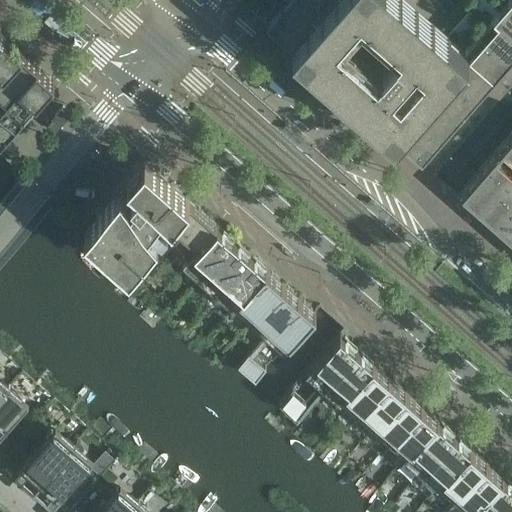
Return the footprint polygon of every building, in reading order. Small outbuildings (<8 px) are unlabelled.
[(511,0),(286,0),(267,22),(422,159),(511,56),(511,0)] [(0,76),(22,52),(6,38),(0,44),(0,76)] [(8,100),(38,66),(22,52),(0,76),(0,92),(7,99),(8,100)] [(0,143),(55,81),(38,66),(8,100),(7,99),(0,107),(0,143)] [(69,117),(57,106),(44,121),(56,132),(69,117)] [(511,237),(511,136),(462,194),(511,237)] [(130,269),(173,220),(190,200),(145,160),(127,181),(129,182),(141,193),(127,209),(114,197),(112,199),(113,200),(104,210),(103,209),(85,230),(130,269)] [(218,224),(190,200),(173,220),(181,228),(170,240),(189,256),(200,244),(218,224)] [(200,278),(235,239),(218,224),(200,244),(183,263),(200,278)] [(217,293),(251,253),(235,239),(200,278),(217,293)] [(233,307),(267,268),(251,253),(217,293),(233,307)] [(249,321),(283,282),(267,268),(233,307),(249,321)] [(264,335),(299,295),(283,282),(249,321),(264,335)] [(256,380),(317,311),(299,295),(264,335),(238,365),(256,380)] [(300,416),(325,387),(359,348),(341,332),(281,400),(280,402),(281,403),(281,402),(297,416),(296,417),(298,418),(299,416),(300,416)] [(340,401),(374,361),(359,348),(325,387),(340,401)] [(356,415),(390,376),(374,361),(340,401),(356,415)] [(0,394),(10,383),(0,374),(0,394)] [(372,429),(407,390),(390,376),(356,415),(372,429)] [(0,432),(20,411),(29,400),(10,383),(0,394),(0,432)] [(388,444),(423,404),(407,390),(372,429),(388,444)] [(405,458),(439,419),(423,404),(388,444),(405,458)] [(421,472),(455,433),(439,419),(405,458),(421,472)] [(37,484),(70,446),(75,440),(56,423),(46,434),(18,467),(37,484)] [(437,486),(471,447),(455,433),(421,472),(437,486)] [(56,500),(84,468),(94,457),(75,440),(70,446),(37,484),(56,500)] [(91,464),(103,474),(117,456),(105,446),(91,464)] [(453,501),(488,461),(471,447),(437,486),(453,501)] [(466,511),(471,511),(504,475),(488,461),(453,501),(466,511)] [(500,511),(511,499),(511,482),(504,475),(471,511),(500,511)] [(126,511),(135,503),(140,497),(121,480),(111,491),(92,511),(126,511)] [(156,511),(140,497),(135,503),(126,511),(156,511)] [(511,511),(511,499),(500,511),(511,511)]
